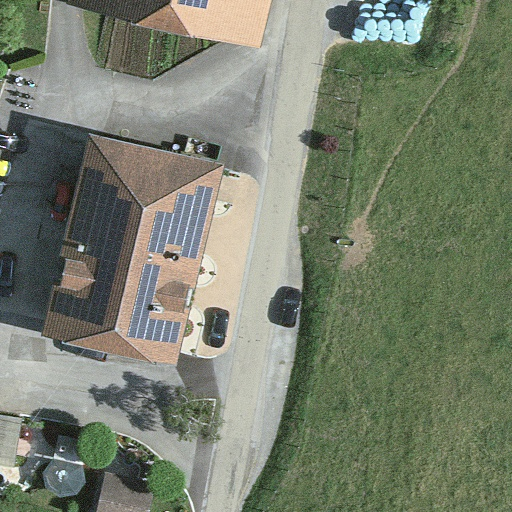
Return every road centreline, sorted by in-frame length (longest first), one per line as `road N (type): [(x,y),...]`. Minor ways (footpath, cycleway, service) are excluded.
road 1 (unclassified): [(236,511),(261,397),(305,0)]
road 2 (unknown): [(247,462),(0,363)]
